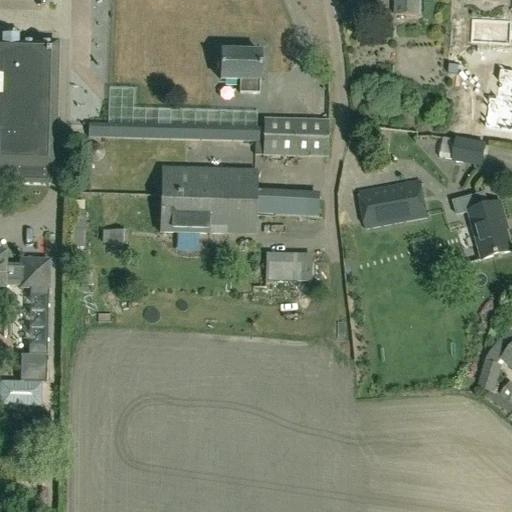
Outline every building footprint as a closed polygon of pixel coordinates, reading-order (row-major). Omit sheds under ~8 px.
[(419,17),(419,0),(394,0),(395,16),(419,17)] [(510,50),(511,26),(472,23),(470,47),(510,50)] [(55,83),(56,49),(56,44),(17,43),(17,38),(3,38),(3,43),(0,42),(0,180),(46,181),(47,169),(53,169),(54,83),(55,83)] [(240,81),(240,93),(259,94),(261,53),(221,52),(220,80),(240,81)] [(457,56),(426,57),(427,86),(458,85),(457,56)] [(511,73),(499,71),(495,101),(489,100),(485,130),(511,133),(511,73)] [(295,159),(296,121),(264,120),(264,133),(225,131),(223,126),(220,123),(216,121),(211,121),(208,121),(202,126),(201,130),(89,125),(88,138),(253,142),(253,158),(295,159)] [(327,122),(296,121),(295,159),(325,160),(327,122)] [(438,159),(453,161),(482,167),(486,146),(457,140),(457,142),(441,140),(438,159)] [(162,170),(161,196),(256,199),(256,192),(257,173),(162,170)] [(428,218),(421,182),(359,194),(366,230),(428,218)] [(319,195),(256,192),(256,199),(255,216),(319,219),(319,195)] [(470,212),(473,225),(464,228),(467,236),(476,233),(484,260),(511,252),(511,251),(504,224),(506,223),(500,203),(488,207),(484,194),(454,202),(458,215),(470,212)] [(255,216),(256,199),(161,196),(159,232),(253,238),(255,216)] [(83,248),(85,248),(86,211),(84,211),(84,207),(69,206),(67,256),(83,257),(83,248)] [(123,224),(107,229),(110,240),(126,235),(123,224)] [(0,254),(0,286),(3,287),(3,282),(21,283),(21,288),(47,289),(47,264),(21,263),(21,269),(3,269),(3,255),(0,254)] [(312,257),(264,255),(264,282),(311,284),(312,257)] [(328,279),(339,279),(338,264),(326,265),(328,279)] [(498,365),(501,361),(511,346),(511,335),(508,332),(491,352),(490,352),(485,359),(486,360),(478,390),(508,414),(511,409),(511,385),(510,383),(499,396),(496,394),(494,391),(502,366),(498,365)] [(511,346),(501,361),(511,369),(511,346)] [(43,386),(44,358),(19,357),(18,386),(43,386)]
